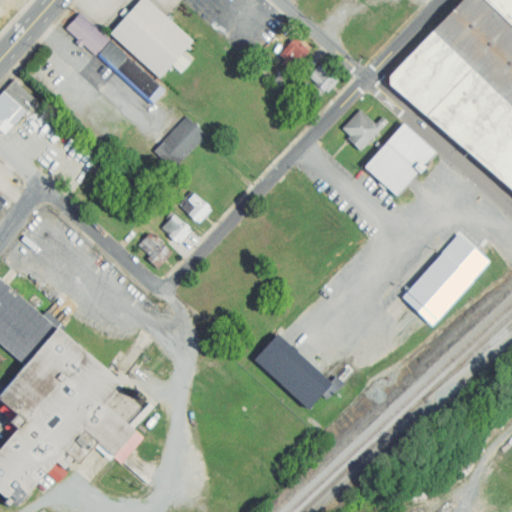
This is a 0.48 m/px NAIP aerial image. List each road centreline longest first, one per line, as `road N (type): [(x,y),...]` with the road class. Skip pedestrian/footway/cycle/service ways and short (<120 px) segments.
road 1 (residential): [(165,290),(443,0)]
road 2 (residential): [(240,363),(0,148)]
road 3 (residential): [(511,212),(281,0)]
